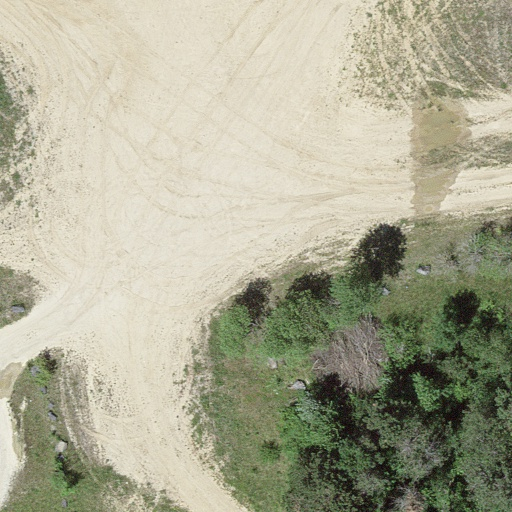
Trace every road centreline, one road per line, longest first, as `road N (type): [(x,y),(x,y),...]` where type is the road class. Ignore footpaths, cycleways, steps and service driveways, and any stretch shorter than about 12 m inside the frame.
road 1 (track): [(85,306),(351,203),(511,179)]
road 2 (track): [(236,511),(216,498),(85,306),(27,254),(0,256)]
road 3 (track): [(224,0),(85,306)]
